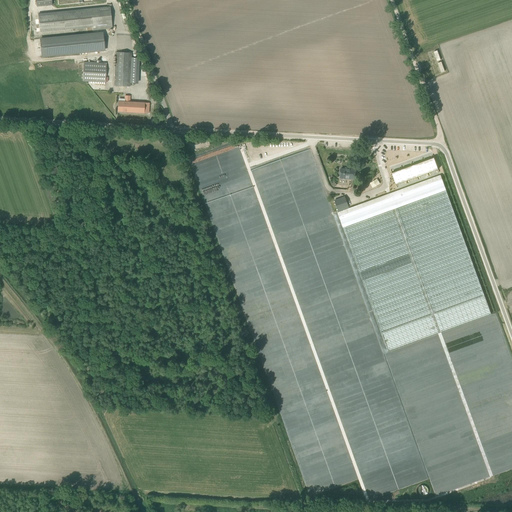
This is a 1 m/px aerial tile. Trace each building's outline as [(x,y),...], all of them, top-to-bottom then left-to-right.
[(112,28),(110,6),(37,13),(39,32),(92,27),(92,30),(112,28)] [(102,33),(40,39),(41,56),(104,50),(102,33)] [(114,86),(130,86),(132,53),(116,52),(114,86)] [(84,62),(83,81),(105,82),(106,63),(84,62)] [(148,113),(149,103),(129,102),(130,96),(125,96),(125,102),(118,101),(118,111),(148,113)] [(280,153),(261,156),(262,162),(281,158),(280,153)] [(438,169),(434,158),(391,173),(396,185),(438,169)] [(340,178),(345,178),(355,179),(355,169),(350,168),(350,170),(340,169),(340,178)] [(388,351),(486,316),(491,314),(440,175),(337,212),(388,351)] [(347,204),(345,197),(335,200),(338,211),(345,208),(344,205),(347,204)] [(418,495),(426,495),(426,486),(418,486),(418,495)]
